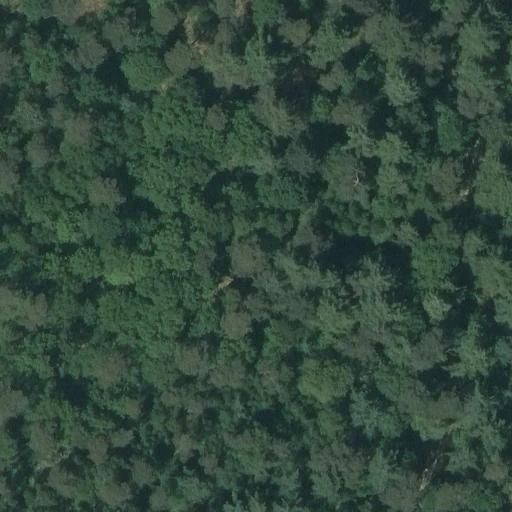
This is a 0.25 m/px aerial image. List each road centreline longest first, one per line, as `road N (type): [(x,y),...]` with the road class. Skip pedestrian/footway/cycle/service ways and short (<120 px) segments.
road 1 (track): [(410,511),(408,494),(449,437),(488,0)]
road 2 (track): [(0,348),(115,351),(322,239),(390,248),(469,272)]
